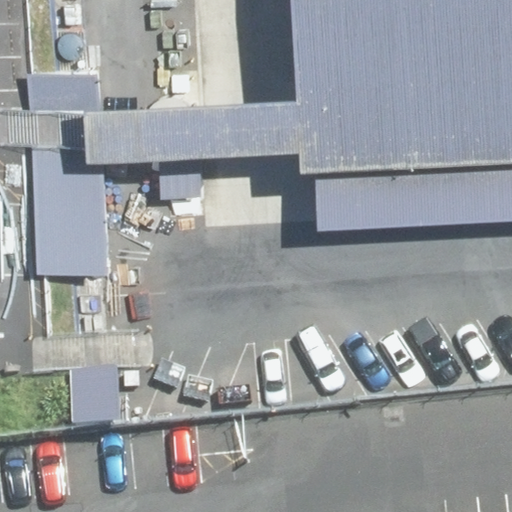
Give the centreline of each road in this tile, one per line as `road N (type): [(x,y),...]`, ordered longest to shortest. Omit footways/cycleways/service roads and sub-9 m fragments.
road 1 (unknown): [(202,0),(202,198),(223,271),(264,300),(321,311),(511,299)]
road 2 (unknown): [(302,511),(511,483)]
